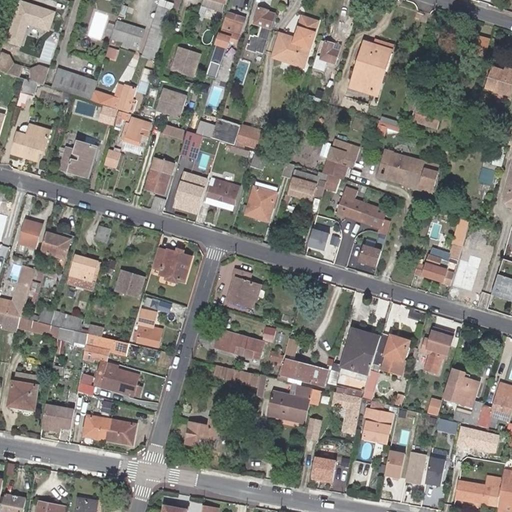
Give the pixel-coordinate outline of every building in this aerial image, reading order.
[(49,31),(56,11),(23,0),(18,0),(5,41),(21,46),(29,24),(49,31)] [(160,0),(158,0),(141,54),(147,56),(164,1),(160,0)] [(176,0),(173,11),(177,13),(181,0),(176,0)] [(203,0),(198,17),(204,18),(208,7),(220,11),(222,3),(224,3),(225,0),(203,0)] [(147,56),(141,54),(154,59),(171,4),(164,1),(147,56)] [(258,37),(249,34),(245,48),(262,53),(274,14),(268,12),(268,11),(258,8),(254,23),(261,26),(258,37)] [(230,40),(237,42),(245,18),(228,12),(212,61),(222,65),(224,57),(230,40)] [(204,18),(198,17),(193,32),(197,34),(198,34),(204,18)] [(280,36),(273,56),(305,66),(311,48),(318,22),(302,18),(295,40),(280,36)] [(131,26),(116,21),(111,37),(126,42),(125,44),(137,49),(141,38),(129,34),(131,26)] [(129,34),(141,38),(143,30),(131,26),(129,34)] [(326,38),(322,36),(317,51),(322,53),(321,54),(336,58),(341,45),(334,43),(335,39),(327,37),(326,38)] [(484,60),(489,41),(476,36),(470,55),(484,60)] [(232,60),(237,42),(230,40),(224,57),(232,60)] [(378,92),(391,53),(385,51),(387,44),(376,40),(374,47),(364,44),(358,61),(363,62),(355,85),(378,92)] [(385,51),(391,53),(393,46),(387,44),(385,51)] [(180,73),(187,50),(178,47),(170,70),(180,73)] [(200,53),(187,50),(180,73),(193,77),(200,53)] [(1,55),(0,57),(0,72),(24,80),(37,84),(42,86),(49,67),(41,65),(39,67),(30,71),(14,65),(9,57),(1,55)] [(351,84),(355,85),(363,62),(358,61),(351,84)] [(494,87),(511,92),(511,70),(492,64),(484,88),(492,91),(494,87)] [(152,71),(145,69),(138,90),(145,92),(152,71)] [(53,89),(71,95),(91,101),(94,92),(96,84),(58,72),(53,89)] [(37,84),(24,80),(20,93),(33,97),(37,84)] [(189,81),(186,89),(194,91),(196,83),(189,81)] [(94,92),(91,101),(119,110),(126,112),(129,102),(134,104),(135,101),(131,99),(134,89),(118,84),(114,98),(94,92)] [(174,91),(163,87),(156,111),(167,114),(174,91)] [(511,97),(511,95),(511,92),(494,87),(492,91),(511,97)] [(187,95),(174,91),(167,114),(180,118),(187,95)] [(414,110),(416,103),(409,100),(407,107),(414,110)] [(433,120),(436,113),(437,109),(422,105),(423,103),(416,101),(416,103),(414,110),(411,121),(435,129),(437,122),(433,120)] [(108,116),(106,122),(114,124),(117,111),(105,107),(103,114),(108,116)] [(457,109),(449,107),(445,116),(454,119),(457,109)] [(129,113),(119,110),(117,117),(127,120),(129,113)] [(383,116),(381,131),(402,133),(403,119),(383,116)] [(127,122),(122,139),(140,144),(143,135),(146,136),(150,123),(132,118),(130,123),(127,122)] [(219,141),(234,146),(236,140),(240,126),(219,119),(213,139),(219,141)] [(19,128),(18,135),(27,137),(28,139),(31,137),(29,133),(31,125),(26,123),(19,128)] [(211,139),(215,127),(200,123),(196,134),(204,137),(211,139)] [(164,124),(160,136),(162,137),(164,133),(180,138),(183,130),(164,124)] [(27,137),(18,135),(16,142),(15,142),(11,152),(36,160),(39,149),(43,150),(49,130),(31,125),(29,133),(31,137),(28,139),(27,137)] [(243,145),(244,143),(249,129),(241,126),(237,140),(235,147),(242,149),(243,145)] [(249,129),(244,143),(243,145),(258,150),(263,133),(249,129)] [(186,131),(183,144),(192,147),(196,134),(186,131)] [(211,139),(204,137),(201,145),(217,150),(219,141),(213,139),(211,139)] [(89,174),(97,147),(77,141),(75,150),(67,147),(61,169),(73,173),(74,169),(89,174)] [(192,147),(183,144),(180,153),(189,156),(192,147)] [(504,148),(489,144),(484,161),(498,166),(504,148)] [(230,152),(247,157),(248,152),(242,150),(234,147),(231,147),(230,152)] [(110,150),(105,164),(117,168),(121,154),(110,150)] [(403,163),(404,157),(384,151),(377,177),(386,179),(391,160),(403,163)] [(267,158),(254,154),(253,158),(265,162),(267,158)] [(166,173),(169,162),(156,157),(145,188),(165,194),(171,175),(166,173)] [(404,180),(433,188),(437,172),(425,169),(427,163),(404,157),(403,163),(391,160),(386,179),(403,184),(404,180)] [(328,158),(323,171),(342,177),(347,165),(328,158)] [(175,164),(169,162),(166,173),(171,175),(175,164)] [(284,163),(279,177),(287,179),(291,166),(284,163)] [(511,205),(511,166),(502,203),(511,205)] [(322,197),(328,176),(319,173),(318,177),(296,170),(293,177),(288,194),(298,197),(300,190),(313,194),(322,197)] [(178,197),(200,204),(207,179),(185,173),(178,197)] [(336,186),(338,179),(328,176),(322,197),(319,208),(328,211),(335,186),(336,186)] [(212,179),(210,186),(220,189),(222,181),(212,179)] [(431,193),(433,188),(404,180),(403,184),(402,186),(431,193)] [(234,205),(239,187),(222,181),(220,189),(210,186),(206,197),(234,205)] [(255,213),(268,216),(274,194),(254,187),(245,214),(254,216),(255,213)] [(336,212),(379,228),(385,211),(354,200),(358,191),(345,187),(336,212)] [(300,190),(298,197),(311,201),(313,194),(300,190)] [(155,197),(152,210),(163,213),(166,200),(155,197)] [(197,213),(200,204),(178,197),(175,207),(197,213)] [(234,205),(206,197),(205,203),(232,211),(234,205)] [(44,225),(26,219),(19,242),(27,244),(37,248),(44,225)] [(457,261),(468,221),(460,219),(456,231),(460,232),(456,246),(452,245),(448,257),(457,261)] [(107,244),(112,230),(100,226),(96,241),(107,244)] [(333,249),(334,243),(341,244),(343,233),(320,229),(317,246),(333,249)] [(64,237),(47,232),(42,251),(65,259),(70,241),(64,240),(64,237)] [(360,258),(384,267),(390,249),(366,241),(360,258)] [(19,242),(16,251),(24,254),(27,244),(19,242)] [(167,252),(157,249),(152,268),(160,270),(159,275),(168,278),(175,280),(184,283),(192,258),(183,256),(176,253),(167,250),(167,252)] [(416,263),(413,274),(422,277),(423,273),(443,279),(442,283),(450,284),(453,273),(446,271),(449,261),(445,259),(446,255),(443,254),(441,258),(435,256),(436,252),(430,250),(425,266),(416,263)] [(96,282),(93,281),(98,262),(76,256),(70,275),(68,281),(94,289),(96,282)] [(31,289),(40,259),(33,257),(30,267),(24,265),(19,285),(25,287),(31,289)] [(110,259),(106,271),(113,273),(117,261),(110,259)] [(511,262),(501,259),(490,295),(511,301),(511,262)] [(471,264),(464,285),(474,288),(480,267),(471,264)] [(233,278),(234,278),(237,279),(233,292),(230,292),(227,300),(252,308),(255,299),(257,300),(261,286),(249,281),(251,275),(235,269),(233,278)] [(140,296),(145,278),(123,271),(117,289),(140,296)] [(8,301),(0,298),(0,312),(19,317),(22,318),(30,290),(19,286),(16,297),(15,303),(17,303),(16,307),(7,304),(8,301)] [(152,298),(147,297),(143,304),(149,307),(152,298)] [(51,324),(55,310),(43,307),(38,321),(51,324)] [(139,339),(138,341),(158,345),(162,330),(155,328),(158,311),(142,307),(138,324),(144,326),(143,328),(141,327),(140,332),(139,339)] [(55,310),(51,324),(59,327),(61,327),(75,330),(82,332),(85,320),(55,310)] [(22,318),(19,317),(16,327),(49,335),(51,324),(38,321),(22,318)] [(59,327),(51,324),(49,335),(57,337),(59,327)] [(75,330),(61,327),(59,327),(58,335),(73,339),(75,330)] [(446,358),(453,335),(433,329),(430,341),(426,340),(422,350),(430,352),(424,369),(436,373),(442,356),(446,358)] [(88,333),(82,332),(75,330),(73,339),(87,342),(88,333)] [(222,349),(235,353),(235,352),(260,359),(264,343),(228,332),(219,330),(213,347),(222,349)] [(86,345),(84,355),(107,361),(109,350),(102,349),(98,348),(101,336),(88,333),(87,342),(86,345)] [(364,392),(370,370),(372,363),(380,339),(367,335),(365,339),(353,335),(347,358),(345,357),(342,367),(332,363),(326,384),(364,392)] [(390,338),(381,335),(380,339),(372,363),(370,370),(377,372),(378,368),(401,375),(405,362),(403,361),(409,342),(390,336),(390,338)] [(299,355),(303,339),(292,336),(289,353),(299,355)] [(64,341),(57,340),(56,352),(62,353),(64,341)] [(277,347),(275,353),(280,355),(279,361),(276,366),(281,367),(286,350),(277,347)] [(275,353),(272,352),(270,358),(279,361),(280,355),(275,353)] [(300,379),(321,385),(325,372),(288,362),(284,373),(281,372),(279,378),(288,380),(289,376),(300,379)] [(139,375),(103,364),(98,386),(133,395),(136,386),(139,375)] [(258,376),(217,365),(216,374),(240,379),(239,385),(255,388),(258,376)] [(461,378),(463,373),(450,369),(442,396),(462,402),(471,405),(477,382),(475,382),(467,380),(461,378)] [(361,399),(371,402),(380,373),(377,372),(370,370),(364,392),(361,399)] [(10,405),(34,409),(38,386),(37,385),(38,376),(17,372),(15,382),(14,381),(10,405)] [(261,375),(256,396),(261,397),(266,376),(261,375)] [(289,376),(288,380),(287,382),(299,385),(300,379),(289,376)] [(482,405),(476,424),(487,427),(490,415),(507,421),(511,405),(511,386),(500,383),(493,408),(482,405)] [(285,384),(283,394),(292,395),(295,386),(285,384)] [(78,393),(91,396),(94,388),(81,385),(78,393)] [(267,413),(305,421),(311,390),(295,386),(292,395),(283,394),(271,392),(267,413)] [(319,404),(322,393),(315,391),(312,402),(319,404)] [(347,415),(344,430),(353,432),(360,399),(346,396),(335,393),(332,403),(341,405),(341,404),(351,406),(349,416),(347,415)] [(433,413),(437,400),(432,399),(428,412),(433,413)] [(482,405),(483,403),(475,400),(472,412),(471,415),(455,410),(454,409),(453,411),(450,419),(475,427),(476,424),(482,405)] [(71,428),(74,409),(46,404),(43,423),(62,427),(71,428)] [(386,442),(392,414),(367,408),(366,416),(368,417),(364,438),(386,442)] [(421,414),(396,408),(396,412),(420,418),(421,414)] [(84,436),(104,439),(104,436),(112,437),(111,440),(129,444),(133,424),(88,415),(84,436)] [(455,424),(423,416),(423,419),(432,428),(454,433),(455,424)] [(186,443),(214,449),(218,427),(219,419),(209,417),(207,426),(190,423),(186,443)] [(316,439),(319,421),(312,419),(308,437),(316,439)] [(466,443),(486,447),(493,449),(495,440),(488,438),(478,436),(468,434),(469,429),(461,428),(458,447),(465,448),(466,443)] [(409,460),(416,462),(421,462),(424,444),(440,446),(442,438),(418,433),(418,435),(410,433),(404,459),(409,460)] [(485,452),(486,447),(466,443),(465,448),(485,452)] [(450,485),(455,458),(434,455),(430,482),(450,485)] [(316,456),(311,476),(333,481),(337,460),(316,456)] [(497,505),(497,509),(511,511),(511,470),(503,469),(500,487),(497,505)] [(497,505),(500,487),(458,480),(456,498),(472,500),(484,503),(497,505)] [(23,511),(26,498),(3,494),(0,511),(23,511)] [(95,511),(97,501),(79,498),(76,511),(95,511)] [(64,511),(66,506),(40,500),(37,511),(64,511)]
